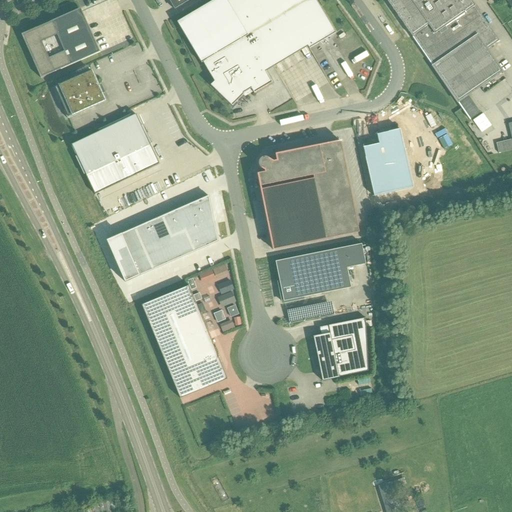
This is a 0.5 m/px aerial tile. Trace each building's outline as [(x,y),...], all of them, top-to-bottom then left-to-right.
[(79,0),(90,25),(123,11),(119,1),(109,6),(106,0),(79,0)] [(168,0),(171,3),(174,10),(181,6),(190,0),(168,0)] [(335,33),(315,0),(214,0),(177,22),(201,63),(203,63),(214,82),(211,85),(232,107),(245,93),(251,89),(254,94),(272,83),(266,72),(308,47),(309,49),(335,33)] [(480,113),(468,95),(502,72),(487,50),(499,41),(470,0),(386,0),(470,120),(480,113)] [(81,8),(21,35),(41,78),(100,52),(81,8)] [(352,69),(367,78),(370,73),(355,64),(352,69)] [(105,101),(92,71),(55,87),(68,117),(105,101)] [(310,104),(312,110),(318,108),(311,91),(303,94),(302,91),(297,93),(302,106),(310,104)] [(483,113),(473,120),(481,133),(491,126),(483,113)] [(136,127),(104,142),(99,132),(71,145),(86,176),(150,146),(135,114),(131,117),(136,127)] [(400,128),(370,135),(373,145),(363,147),(374,196),(413,187),(400,128)] [(511,139),(496,143),(499,153),(511,149),(511,139)] [(261,161),(263,169),(266,170),(266,173),(259,174),(274,250),(360,232),(342,142),(277,155),(278,161),(274,162),(269,159),(261,161)] [(218,242),(207,196),(105,241),(125,283),(218,242)] [(362,244),(275,262),(279,279),(279,281),(278,281),(283,303),(304,298),(304,297),(351,288),(347,268),(366,265),(365,262),(362,244)] [(217,268),(217,277),(231,275),(230,267),(217,268)] [(214,268),(201,274),(204,280),(217,275),(214,268)] [(188,288),(142,307),(180,400),(227,381),(188,288)] [(197,298),(202,310),(207,308),(202,296),(197,298)] [(222,320),(225,329),(235,325),(232,316),(222,320)] [(368,372),(365,318),(333,325),(335,332),(313,337),(322,381),(368,372)]
